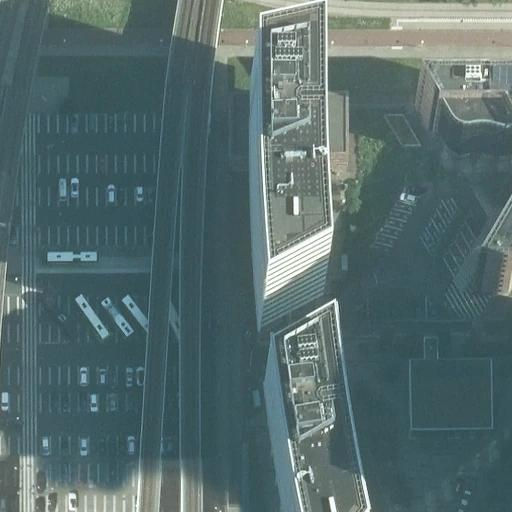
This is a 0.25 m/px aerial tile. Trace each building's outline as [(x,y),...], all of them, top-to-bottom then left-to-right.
[(313,195),(313,172),(345,172),(345,108),(313,108),(312,89),(246,104),(246,108),(227,109),(227,173),(246,173),(246,198),(246,210),(247,232),(248,255),(249,278),(250,300),(252,323),(254,351),(319,316),(317,294),(317,283),(316,261),(315,239),(314,217),(314,206),(313,195)] [(507,294),(511,284),(511,107),(413,108),(431,140),(434,140),(443,155),(447,159),(451,163),(456,164),(461,164),(467,163),(471,163),(474,163),(477,163),(482,164),(489,166),(494,166),(499,166),(504,166),(509,165),(511,168),(511,221),(470,294),(507,294)] [(436,357),(436,343),(422,343),(422,357),(436,357)] [(490,365),(490,364),(488,364),(465,364),(465,365),(423,366),(423,364),(408,365),(407,365),(407,366),(407,410),(408,410),(431,410),(451,409),(452,437),(451,437),(451,438),(451,440),(488,439),(489,439),(490,439),(490,438),(490,437),(490,365)] [(343,511),(342,504),(343,504),(343,503),(343,502),(343,501),(342,501),(338,477),(338,476),(339,476),(339,475),(339,474),(338,474),(337,474),(333,449),(334,449),(334,448),(334,447),(334,446),(333,446),(330,421),(331,421),(331,420),(331,419),(330,419),(330,418),(329,418),(327,394),(327,393),(327,392),(326,391),(324,370),(260,407),(264,436),(268,468),(273,500),(275,510),(275,511),(343,511)]
